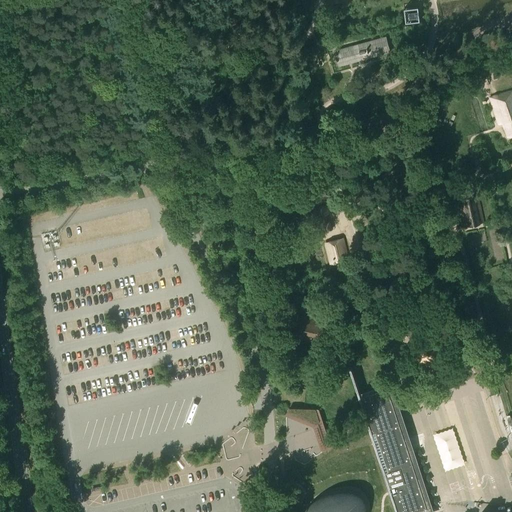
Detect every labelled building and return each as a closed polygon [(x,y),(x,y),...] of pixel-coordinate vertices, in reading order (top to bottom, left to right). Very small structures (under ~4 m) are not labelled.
[(418,6),(404,8),(406,22),(420,21),(418,6)] [(386,36),(334,50),(338,67),(370,58),(391,52),(386,36)] [(506,138),(511,136),(511,90),(501,93),(489,97),(498,125),(502,124),(506,138)] [(388,139),(368,143),(366,148),(367,153),(371,156),(389,152),(395,147),(393,141),(388,139)] [(452,181),(468,176),(467,172),(470,171),(469,166),(449,172),(452,181)] [(289,190),(296,212),(332,200),(328,189),(324,178),(289,190)] [(373,197),(374,198),(384,214),(393,207),(381,190),(373,197)] [(464,227),(483,223),(484,223),(478,195),(465,198),(464,193),(457,195),(464,227)] [(330,265),(349,260),(344,238),(324,243),(330,265)] [(317,310),(317,308),(319,298),(293,294),(290,306),(317,310)] [(293,341),(320,345),(322,332),(324,319),(297,315),(293,341)] [(390,339),(403,336),(401,324),(388,327),(390,339)] [(443,352),(444,350),(445,349),(417,337),(414,344),(415,345),(414,348),(413,351),(411,350),(408,358),(435,369),(436,367),(438,368),(445,353),(443,352)] [(439,511),(442,511),(439,504),(427,464),(425,465),(412,430),(403,433),(402,433),(393,405),(387,387),(360,396),(359,396),(364,413),(369,429),(380,463),(353,476),(353,474),(306,494),(305,510),(304,511),(303,511),(439,511)] [(318,409),(315,409),(316,409),(320,421),(319,422),(317,424),(316,424),(289,413),(288,412),(288,411),(289,409),(289,408),(290,408),(288,408),(287,408),(286,411),(286,415),(286,416),(286,417),(287,417),(288,418),(311,427),(312,428),(313,429),(316,438),(320,448),(320,449),(321,449),(322,449),(328,447),(330,446),(331,445),(331,444),(331,443),(330,442),(328,434),(325,426),(320,411),(320,410),(319,409),(318,409)] [(315,409),(290,408),(289,408),(289,409),(288,411),(288,412),(289,413),(316,424),(317,424),(319,422),(320,421),(316,409),(315,409)]
